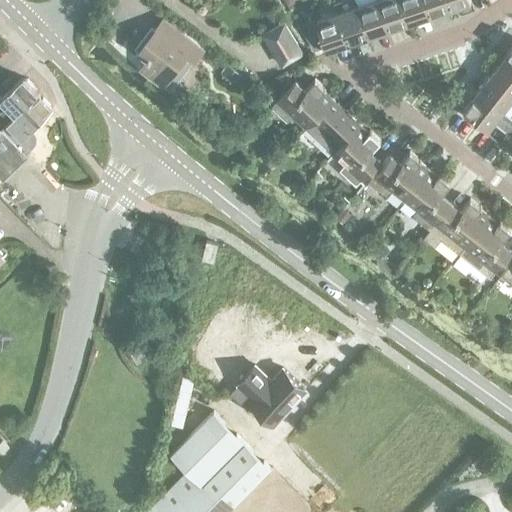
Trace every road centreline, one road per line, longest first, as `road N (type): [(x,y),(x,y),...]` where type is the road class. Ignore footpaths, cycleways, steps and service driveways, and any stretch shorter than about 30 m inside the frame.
road 1 (secondary): [(511,410),(155,143)]
road 2 (unclassified): [(0,496),(57,409),(92,251),(119,189),(155,143)]
road 3 (residential): [(511,188),(431,125),(375,96),(364,79),(367,67),(469,30),(511,0)]
road 4 (secondary): [(155,143),(34,28)]
